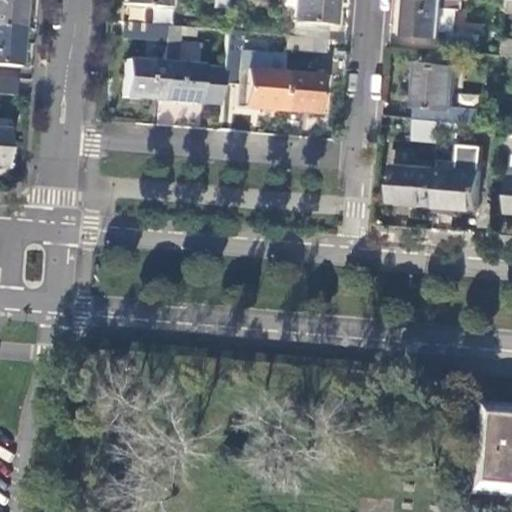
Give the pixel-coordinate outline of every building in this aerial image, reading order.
[(0,0),(0,26),(20,28),(21,0),(0,0)] [(333,0),(292,0),(290,22),(292,22),(291,36),(325,39),(326,25),(331,25),(333,0)] [(443,33),(445,0),(409,0),(406,31),(443,33)] [(164,42),(165,26),(120,22),(119,38),(153,41),(153,46),(160,46),(160,42),(164,42)] [(0,64),(16,66),(20,28),(0,26),(0,64)] [(199,66),(175,64),(178,34),(194,35),(194,28),(165,26),(164,42),(162,64),(159,100),(195,103),(196,100),(219,102),(221,83),(222,72),(199,70),(199,66)] [(279,110),(283,73),(238,69),(241,32),(225,31),(222,72),(221,83),(236,85),(234,106),(279,110)] [(447,49),(478,52),(481,35),(449,32),(447,49)] [(325,39),(291,36),(286,36),(285,50),(324,53),(325,39)] [(121,97),(159,100),(162,64),(125,60),(121,97)] [(455,109),(459,64),(422,61),(417,117),(443,119),(454,120),(473,122),(479,122),(480,111),(455,109)] [(283,73),(279,110),(324,114),(326,77),(283,73)] [(0,93),(14,94),(15,79),(0,77),(0,168),(4,169),(7,131),(0,129),(0,93)] [(443,119),(417,117),(415,136),(442,139),(442,131),(443,119)] [(472,134),(473,122),(454,120),(443,119),(442,131),(472,134)] [(430,204),(436,204),(440,166),(396,163),(393,200),(413,202),(412,207),(429,208),(430,204)] [(440,166),(436,204),(480,207),(484,169),(478,169),(479,164),(462,163),(462,168),(440,166)] [(511,428),(498,427),(496,459),(492,458),(490,482),(511,483),(511,428)]
